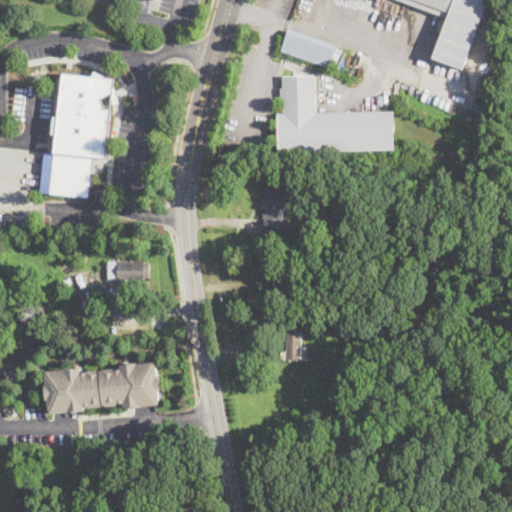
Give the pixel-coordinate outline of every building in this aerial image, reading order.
[(488,0),(463,68),(434,58),(449,18),(399,0),(488,0)] [(285,31),(279,51),(328,68),(335,48),(285,31)] [(360,63),(355,76),(346,72),(350,60),(360,63)] [(106,159),(94,157),(89,198),(41,192),(45,152),(55,153),(57,134),(53,134),(55,117),(59,117),(64,73),(115,79),(106,159)] [(281,113),(275,113),(276,152),(393,149),(391,111),(314,113),(313,73),(280,74),(281,113)] [(285,188),(282,219),(289,219),(288,229),(264,227),(265,217),(263,217),(264,208),(260,208),(261,198),(265,198),(267,186),(285,188)] [(335,212),(333,229),(325,229),(325,225),(310,224),(311,210),(335,212)] [(150,264),(149,277),(144,277),(144,279),(126,279),(126,284),(118,283),(118,278),(109,278),(110,261),(145,262),(145,264),(150,264)] [(71,280),(71,290),(63,289),(64,280),(71,280)] [(50,308),(46,324),(42,324),(42,325),(21,321),(22,315),(18,314),(21,302),(50,308)] [(307,347),(307,359),(281,359),(281,351),(286,352),(287,328),(301,329),(301,347),(307,347)] [(153,362),(119,365),(120,371),(80,373),(80,368),(43,371),(46,411),(79,408),(78,401),(123,398),(123,405),(156,403),(153,362)]
